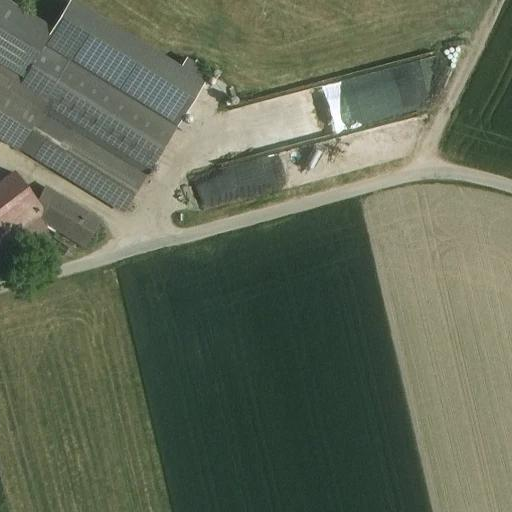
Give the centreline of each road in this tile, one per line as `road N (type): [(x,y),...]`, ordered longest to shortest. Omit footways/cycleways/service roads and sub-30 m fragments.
road 1 (unclassified): [(0,288),(413,174),(459,174),(511,189)]
road 2 (track): [(496,0),(413,174)]
